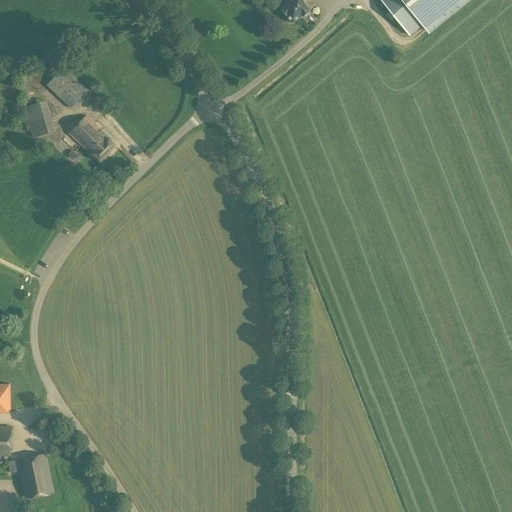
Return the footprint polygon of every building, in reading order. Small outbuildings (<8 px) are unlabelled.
[(292,22),(301,15),(302,16),(303,15),(305,16),(309,13),(309,11),(310,10),(309,9),(315,5),(311,0),(287,0),(287,1),(288,2),(281,7),(292,22)] [(471,0),(381,0),(412,35),(423,25),(431,34),(471,0)] [(88,91),(64,66),(46,85),(71,109),(88,91)] [(22,116),(27,132),(31,131),(33,138),(55,131),(46,100),(24,107),(26,114),(22,116)] [(92,155),(93,154),(101,162),(116,146),(109,138),(87,116),(69,133),(92,155)] [(0,454),(9,455),(10,455),(12,427),(0,426),(0,454)] [(53,493),(45,453),(17,459),(18,460),(9,462),(11,472),(20,471),(26,499),(53,493)]
